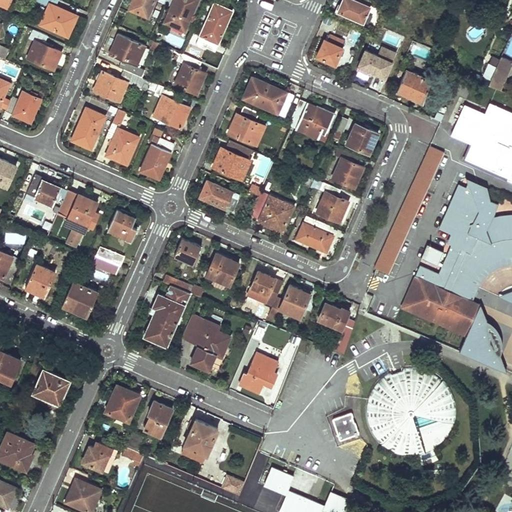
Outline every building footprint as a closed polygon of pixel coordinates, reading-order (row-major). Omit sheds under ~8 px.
[(42,0),(47,2),(38,21),(66,34),(72,22),(70,21),(74,12),(55,2),(55,0),(42,0)] [(133,0),(129,9),(148,17),(155,0),(133,0)] [(165,22),(185,32),(199,0),(166,0),(165,4),(172,7),(165,22)] [(360,0),(340,0),(337,10),(363,21),(370,4),(360,0)] [(196,43),(214,52),(233,12),(215,3),(196,43)] [(33,37),(25,55),(51,67),(59,49),(42,41),(46,33),(31,26),(27,35),(33,37)] [(349,29),(347,46),(357,47),(359,30),(349,29)] [(121,60),(118,67),(123,69),(132,73),(144,45),(118,33),(108,55),(121,60)] [(323,39),(317,55),(334,62),(344,41),(329,34),(326,40),(323,39)] [(430,57),(433,47),(412,40),(408,50),(430,57)] [(384,80),(397,50),(382,44),(379,52),(365,46),(356,68),(384,80)] [(201,62),(181,53),(177,60),(184,63),(175,83),(196,93),(205,72),(198,69),(201,62)] [(511,63),(511,62),(500,57),(491,79),(503,85),(511,63)] [(9,75),(15,77),(19,68),(12,66),(9,75)] [(95,89),(119,100),(127,82),(133,84),(137,75),(132,73),(123,69),(119,75),(102,67),(97,79),(99,80),(95,89)] [(432,80),(407,69),(397,91),(422,102),(432,80)] [(244,95),(285,114),(294,93),(253,74),(244,95)] [(0,102),(4,105),(9,95),(2,92),(8,79),(0,75),(0,102)] [(4,105),(3,107),(28,118),(39,95),(21,87),(17,96),(10,93),(9,95),(4,105)] [(176,101),(179,94),(162,87),(158,94),(161,95),(152,115),(180,128),(189,107),(176,101)] [(318,105),(300,96),(293,112),(301,115),(296,126),(318,136),(323,125),(328,127),(333,115),(317,107),(318,105)] [(461,157),(511,179),(511,110),(489,100),(484,111),(464,102),(450,132),(469,140),(461,157)] [(70,136),(90,146),(105,113),(85,104),(70,136)] [(228,130),(257,143),(266,124),(256,120),(260,111),(244,104),(240,114),(237,112),(228,130)] [(339,138),(348,117),(342,115),(333,136),(339,138)] [(104,152),(125,162),(137,135),(117,126),(119,122),(112,118),(105,133),(111,136),(104,152)] [(369,152),(378,131),(355,121),(346,142),(369,152)] [(154,134),(138,168),(157,177),(173,142),(154,134)] [(213,164),(242,177),(251,157),(241,153),(245,145),(229,137),(225,146),(222,145),(213,164)] [(332,177),(354,187),(363,166),(356,162),(359,155),(338,145),(334,153),(341,156),(332,177)] [(374,268),(389,274),(443,153),(428,146),(374,268)] [(15,162),(0,155),(0,181),(6,184),(15,162)] [(50,181),(32,173),(24,191),(50,202),(59,181),(52,177),(50,181)] [(511,215),(505,215),(494,217),(494,215),(499,203),(490,200),(487,186),(465,177),(470,189),(458,184),(439,229),(451,234),(447,243),(452,245),(439,274),(420,266),(416,276),(415,276),(401,308),(466,336),(460,351),(507,370),(501,355),(503,345),(501,336),(496,327),(487,320),(481,304),(473,301),(479,288),(482,282),(487,275),(495,269),(503,266),(511,264),(511,263),(511,215)] [(200,194),(232,209),(237,197),(229,194),(232,189),(207,178),(200,194)] [(315,210),(338,220),(347,199),(337,194),(339,187),(322,180),(319,187),(324,189),(315,210)] [(95,199),(66,186),(56,209),(66,213),(64,218),(83,227),(95,199)] [(257,220),(281,231),(293,203),(259,188),(249,212),(259,216),(257,220)] [(138,215),(114,205),(105,225),(129,236),(138,215)] [(302,239),(325,249),(332,233),(328,231),(331,224),(312,216),(302,239)] [(64,238),(74,243),(80,228),(73,225),(70,232),(68,231),(64,238)] [(25,244),(26,233),(5,232),(4,243),(25,244)] [(201,242),(183,234),(174,253),(192,261),(201,242)] [(96,251),(120,261),(124,252),(100,241),(96,251)] [(427,243),(421,259),(438,266),(444,251),(427,243)] [(240,260),(216,249),(206,271),(230,282),(240,260)] [(0,274),(1,274),(9,255),(2,251),(1,254),(0,253),(0,274)] [(120,261),(96,251),(92,259),(116,270),(120,261)] [(27,283),(47,291),(57,268),(37,259),(27,283)] [(275,295),(282,280),(257,269),(247,292),(271,303),(275,295)] [(101,288),(75,278),(64,303),(90,314),(101,288)] [(186,300),(190,289),(171,281),(166,292),(159,289),(153,303),(157,304),(145,332),(169,342),(186,300)] [(309,292),(289,283),(283,298),(275,295),(271,303),(267,313),(274,316),(279,306),(299,315),(309,292)] [(343,326),(334,347),(343,351),(354,326),(345,322),(350,310),(342,307),(342,308),(326,301),(319,317),(343,326)] [(192,310),(182,332),(200,340),(192,358),(210,365),(217,350),(223,353),(232,332),(226,329),(228,325),(192,310)] [(307,354),(313,341),(302,336),(296,350),(307,354)] [(246,368),(241,379),(260,388),(265,377),(273,381),(279,368),(275,366),(279,356),(259,347),(249,370),(246,368)] [(20,357),(0,348),(0,375),(10,380),(20,357)] [(401,452),(408,452),(418,452),(428,448),(435,445),(440,441),(445,435),(449,430),(452,423),(453,416),(454,406),(453,397),(450,389),(444,380),(438,374),(430,368),(419,365),(411,364),(400,365),(391,368),(383,374),(378,378),(372,386),(369,392),(366,409),(371,430),(377,438),(384,444),(392,449),(401,452)] [(42,366),(32,391),(58,402),(69,378),(42,366)] [(140,393),(116,382),(104,410),(128,420),(140,393)] [(172,407),(153,399),(147,412),(149,413),(143,427),(160,434),(172,407)] [(361,430),(352,408),(333,416),(341,438),(361,430)] [(218,427),(195,417),(181,449),(192,454),(193,451),(205,456),(218,427)] [(35,441),(5,428),(0,440),(0,455),(24,467),(35,441)] [(130,430),(124,445),(127,446),(136,450),(143,435),(130,430)] [(83,461),(102,469),(112,446),(100,441),(97,448),(90,445),(83,461)] [(136,450),(127,446),(123,453),(141,461),(144,453),(136,450)] [(294,473),(273,464),(266,482),(288,491),(282,505),(298,511),(321,511),(324,506),(339,511),(342,511),(349,495),(331,488),(326,501),(289,486),(294,473)] [(227,472),(221,486),(238,494),(244,480),(227,472)] [(91,511),(102,488),(75,476),(70,487),(74,489),(68,502),(89,511),(91,511)] [(0,502),(7,505),(16,485),(0,477),(0,502)]
